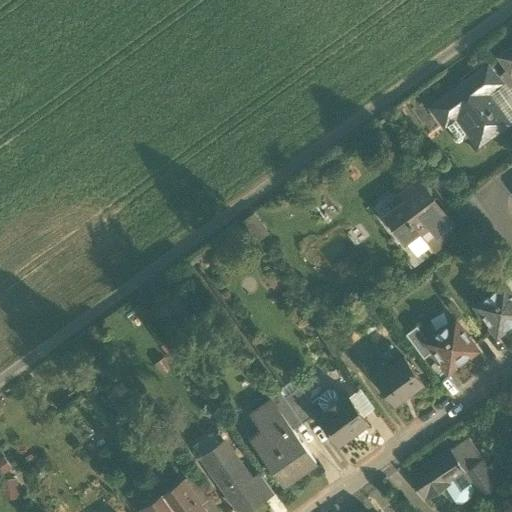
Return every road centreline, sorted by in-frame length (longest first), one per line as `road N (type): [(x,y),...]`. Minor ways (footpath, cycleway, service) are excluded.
road 1 (track): [(511,11),(0,386)]
road 2 (residential): [(511,366),(317,511)]
